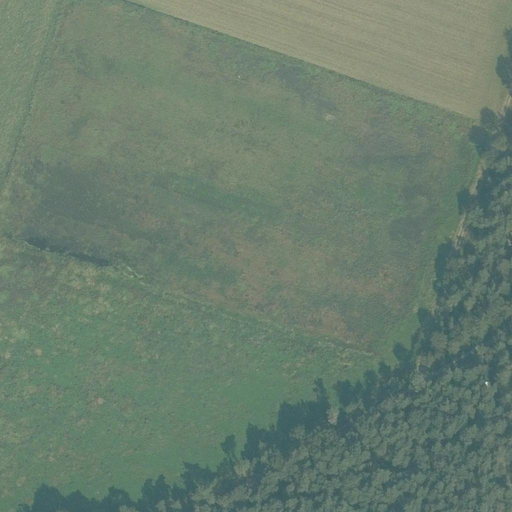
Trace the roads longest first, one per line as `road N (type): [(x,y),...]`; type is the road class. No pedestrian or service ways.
road 1 (track): [(433,387),(427,350),(511,90)]
road 2 (track): [(491,352),(225,511)]
